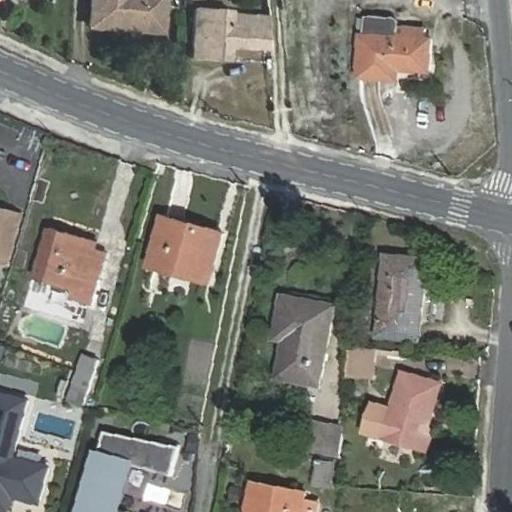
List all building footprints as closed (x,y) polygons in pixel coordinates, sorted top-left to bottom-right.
[(91,0),(90,26),(163,32),(164,0),(91,0)] [(269,16),(234,13),(234,10),(194,8),(192,58),(230,60),(232,49),(267,49),(269,16)] [(367,17),(366,35),(362,35),(360,77),(400,80),(400,70),(432,71),(433,37),(426,37),(426,27),(400,26),(400,23),(400,21),(397,18),(367,17)] [(165,217),(151,267),(209,282),(214,266),(211,265),(220,232),(165,217)] [(99,278),(90,275),(98,243),(51,230),(38,277),(78,289),(76,297),(92,302),(99,278)] [(387,256),(381,335),(421,339),(427,259),(387,256)] [(284,295),(277,331),(293,335),(286,379),(321,385),(336,305),(284,295)] [(352,346),(349,376),(377,379),(379,349),(352,346)] [(100,360),(85,355),(71,399),(86,405),(100,360)] [(374,403),(365,433),(426,449),(443,383),(404,371),(393,407),(374,403)] [(30,400),(1,392),(0,396),(0,508),(2,509),(6,494),(14,496),(41,503),(51,466),(15,457),(30,400)] [(309,449),(341,455),(344,425),(314,419),(309,449)] [(178,458),(105,443),(85,511),(118,511),(130,474),(170,485),(178,458)] [(333,488),(337,462),(319,460),(314,485),(333,488)] [(308,500),(309,493),(254,482),(247,511),(318,511),(320,503),(308,500)] [(6,494),(2,509),(10,511),(14,496),(6,494)]
